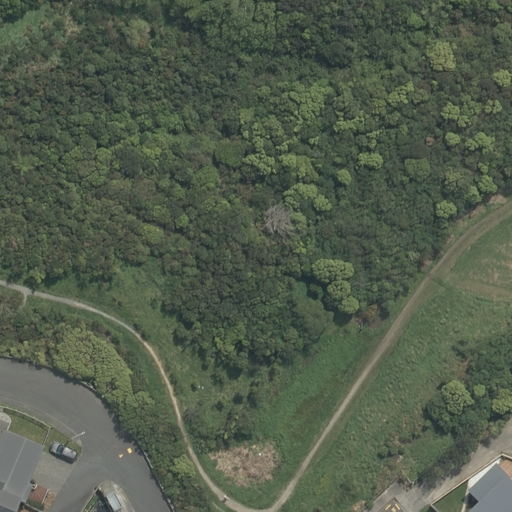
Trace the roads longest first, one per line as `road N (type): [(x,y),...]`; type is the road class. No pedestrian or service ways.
road 1 (track): [(511,190),(451,236),(298,479),(266,511)]
road 2 (track): [(245,511),(224,504),(163,379),(89,312),(0,285)]
